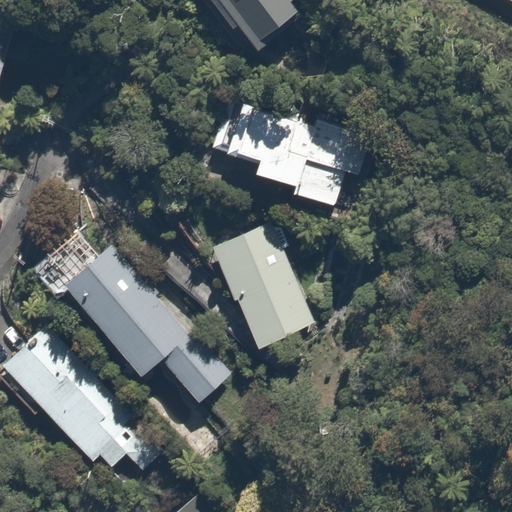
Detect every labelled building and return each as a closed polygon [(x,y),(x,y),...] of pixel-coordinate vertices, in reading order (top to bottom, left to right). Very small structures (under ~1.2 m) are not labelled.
[(297,0),(220,0),(253,46),(304,10),(297,0)] [(372,141),(252,93),(232,142),(260,153),(254,168),(290,182),(288,190),(334,208),(347,173),(358,178),(372,141)] [(273,220),(214,247),(258,344),(317,317),(273,220)] [(98,251),(76,229),(35,268),(51,286),(61,276),(147,366),(158,356),(200,400),(235,366),(112,238),(98,251)] [(3,328),(0,330),(0,358),(89,455),(96,448),(110,463),(123,451),(140,469),(160,450),(42,324),(19,345),(3,328)] [(139,511),(98,470),(66,501),(77,511),(139,511)] [(200,511),(186,494),(166,511),(200,511)]
